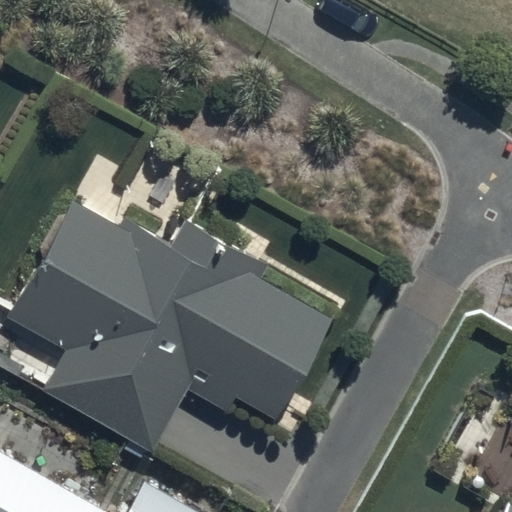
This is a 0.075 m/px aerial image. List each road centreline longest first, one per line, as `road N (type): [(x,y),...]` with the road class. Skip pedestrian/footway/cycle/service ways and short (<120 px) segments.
road 1 (residential): [(506,178),(314,511)]
road 2 (residential): [(506,178),(343,57)]
